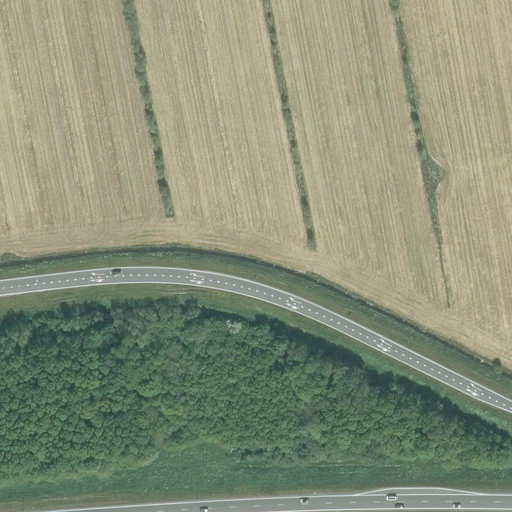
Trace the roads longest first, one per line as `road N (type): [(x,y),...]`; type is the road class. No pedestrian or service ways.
road 1 (trunk): [(511,406),(348,324),(242,284),(161,271),(0,284)]
road 2 (trunk): [(511,503),(154,511)]
